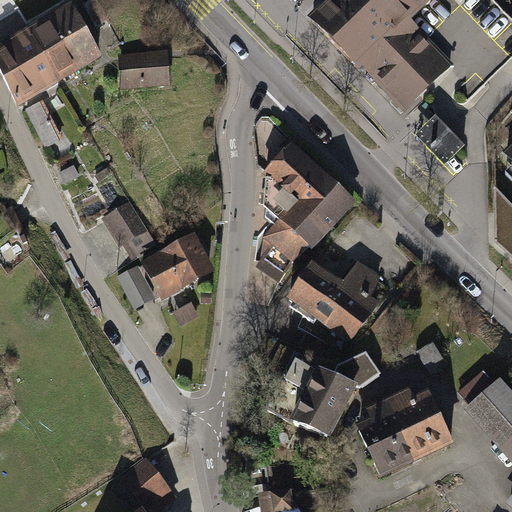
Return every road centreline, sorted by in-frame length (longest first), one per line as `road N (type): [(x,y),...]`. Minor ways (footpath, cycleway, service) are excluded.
road 1 (residential): [(222,418),(195,414),(174,399),(93,282),(0,92)]
road 2 (unclassified): [(268,74),(239,126),(242,200),(222,418)]
road 3 (tertiary): [(511,315),(268,74)]
road 4 (unknown): [(358,388),(349,431),(387,469),(419,474),(451,460),(511,481)]
